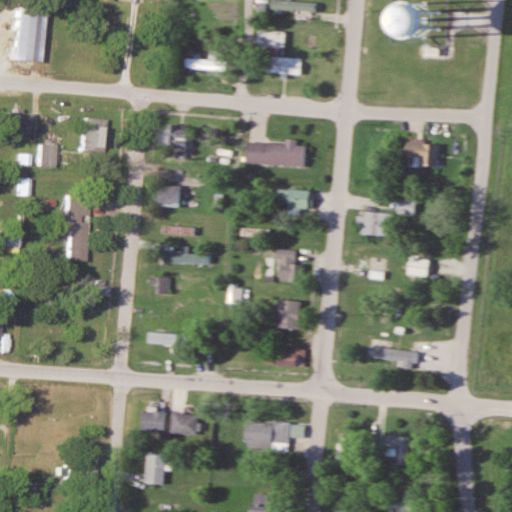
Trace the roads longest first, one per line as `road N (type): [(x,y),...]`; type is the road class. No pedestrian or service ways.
road 1 (residential): [(469,511),(458,364),(497,0)]
road 2 (residential): [(311,511),(355,0)]
road 3 (residential): [(511,405),(0,367)]
road 4 (residential): [(486,120),(0,83)]
road 5 (residential): [(112,511),(142,94)]
